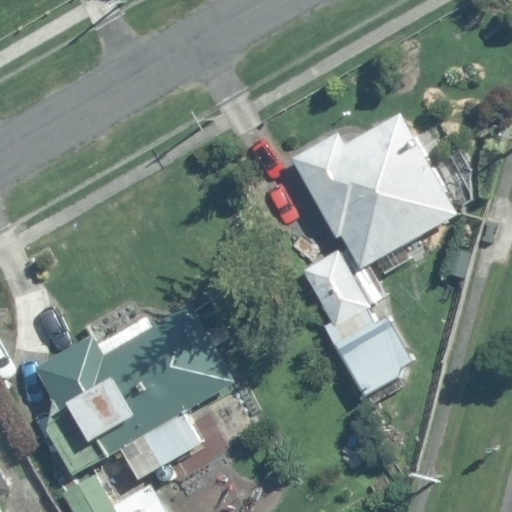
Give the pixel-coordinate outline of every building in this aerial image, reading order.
[(298,157),(301,163),(343,236),(350,232),(368,265),(463,210),(407,113),(355,143),(346,129),(298,157)] [(377,304),(346,250),(310,270),(314,277),(341,325),(377,304)] [(191,409),(193,408),(240,379),(197,307),(165,327),(153,307),(102,337),(99,332),(42,366),(66,405),(56,431),(80,473),(126,447),(145,479),(210,442),(191,409)] [(371,397),(408,376),(422,368),(406,339),(391,312),(340,341),(344,349),(371,397)] [(0,511),(4,511),(0,504),(0,498),(19,488),(0,454),(0,511)] [(68,494),(71,498),(78,511),(176,511),(160,483),(126,503),(108,472),(68,494)]
